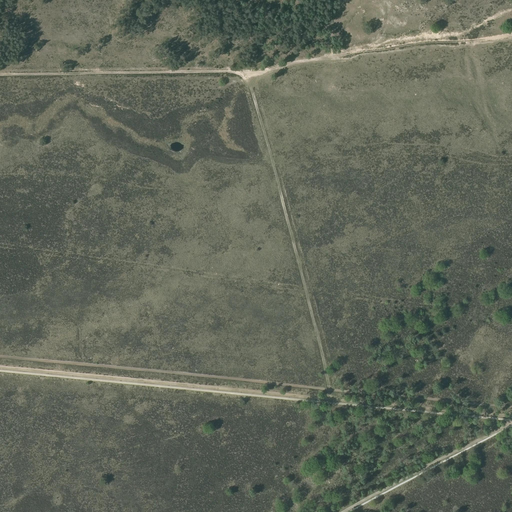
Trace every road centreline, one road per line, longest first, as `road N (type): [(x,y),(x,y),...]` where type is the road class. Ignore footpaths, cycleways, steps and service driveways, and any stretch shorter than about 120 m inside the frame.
road 1 (unknown): [(0,357),(511,410)]
road 2 (track): [(0,367),(511,417)]
road 3 (track): [(511,422),(342,511)]
